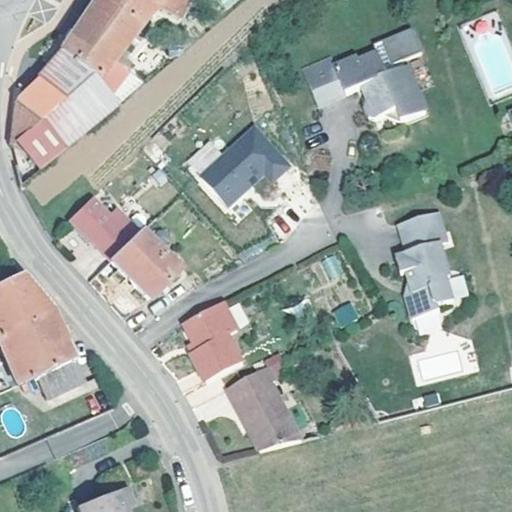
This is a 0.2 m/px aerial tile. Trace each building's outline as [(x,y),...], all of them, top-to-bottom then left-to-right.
[(176,20),(185,0),(92,0),(91,4),(74,30),(58,53),(87,76),(101,90),(109,98),(124,80),(125,79),(110,65),(151,14),(176,20)] [(377,44),(386,68),(416,57),(407,33),(377,44)] [(56,105),(69,93),(87,76),(58,53),(35,80),(56,105)] [(182,54),(26,186),(43,207),(200,75),(182,54)] [(120,54),(110,65),(122,76),(126,70),(122,65),(126,59),(120,54)] [(360,93),(366,108),(363,109),(368,121),(374,124),(394,115),(398,126),(423,116),(404,71),(384,79),(374,55),(353,64),(352,60),(328,70),(325,62),(301,72),(317,111),(360,93)] [(101,90),(87,76),(69,93),(83,108),(101,90)] [(56,105),(35,80),(14,102),(35,124),(56,105)] [(124,80),(109,98),(115,104),(141,86),(124,80)] [(14,143),(39,172),(118,107),(115,104),(109,98),(101,90),(83,108),(69,93),(56,105),(35,124),(14,143)] [(35,124),(14,102),(9,144),(9,148),(14,143),(35,124)] [(186,160),(228,208),(265,177),(271,184),(292,166),(255,123),(220,152),(210,140),(186,160)] [(107,215),(90,197),(67,219),(93,245),(123,216),(115,208),(107,215)] [(175,272),(123,216),(93,245),(145,300),(175,272)] [(391,257),(396,278),(402,276),(407,297),(399,298),(405,322),(434,314),(432,308),(446,305),(439,280),(442,279),(434,248),(444,246),(436,216),(395,227),(402,254),(391,257)] [(0,355),(13,388),(29,381),(34,379),(42,398),(76,384),(67,364),(55,335),(45,311),(29,292),(14,276),(0,281),(0,355)] [(298,289),(285,296),(294,312),(307,305),(298,289)] [(350,302),(332,312),(341,327),(359,317),(350,302)] [(215,308),(177,327),(192,354),(184,358),(199,386),(234,368),(220,342),(229,337),(215,308)] [(280,355),(268,358),(273,381),(285,378),(280,355)] [(262,372),(221,393),(254,454),(290,437),(263,386),(268,383),(262,372)] [(34,379),(29,381),(39,405),(78,388),(76,384),(42,398),(34,379)] [(61,450),(55,434),(14,451),(20,467),(61,450)] [(104,501),(108,511),(118,511),(112,498),(104,501)] [(108,511),(104,501),(79,511),(108,511)]
